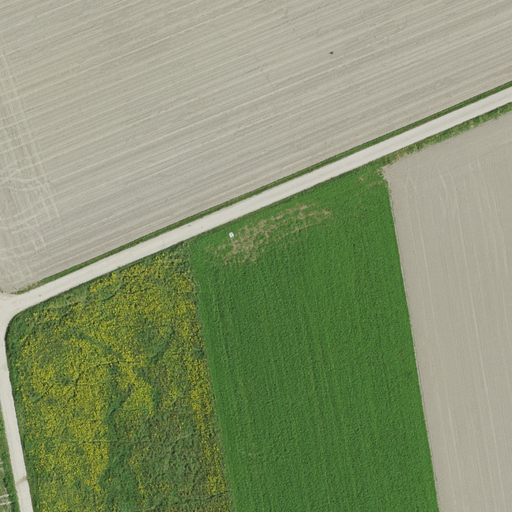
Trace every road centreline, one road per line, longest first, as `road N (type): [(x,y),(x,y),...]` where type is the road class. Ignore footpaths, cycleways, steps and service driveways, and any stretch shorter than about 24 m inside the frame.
road 1 (unclassified): [(511,96),(0,313)]
road 2 (track): [(25,511),(0,365)]
